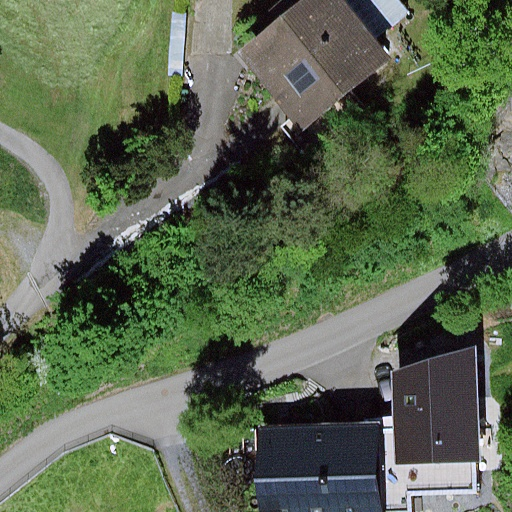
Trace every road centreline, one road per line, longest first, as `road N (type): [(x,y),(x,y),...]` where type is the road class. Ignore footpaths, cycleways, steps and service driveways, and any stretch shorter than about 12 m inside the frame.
road 1 (residential): [(511,246),(271,361),(63,434),(0,481)]
road 2 (track): [(0,136),(25,147),(61,190),(62,224),(37,284),(0,328)]
